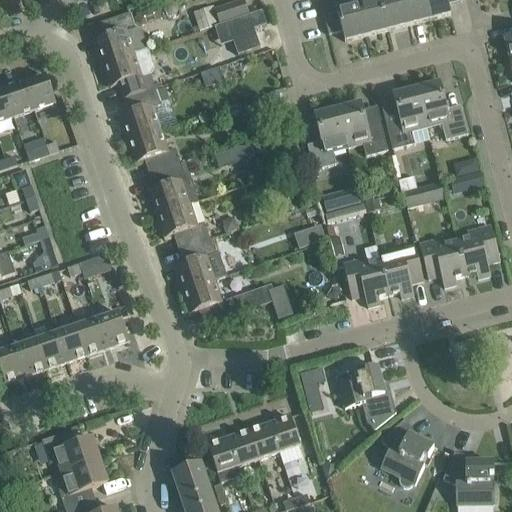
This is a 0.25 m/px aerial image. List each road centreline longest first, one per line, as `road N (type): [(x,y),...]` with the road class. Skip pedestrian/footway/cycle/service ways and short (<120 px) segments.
road 1 (residential): [(511,211),(473,62),(452,51),(332,83),(306,80),(281,0)]
road 2 (residential): [(179,358),(69,63),(40,38)]
road 3 (residential): [(179,358),(277,358),(401,324)]
road 4 (residential): [(5,411),(97,379),(173,392)]
road 5 (residential): [(511,413),(481,422),(427,401),(401,324)]
road 6 (residential): [(153,511),(152,469),(173,392)]
